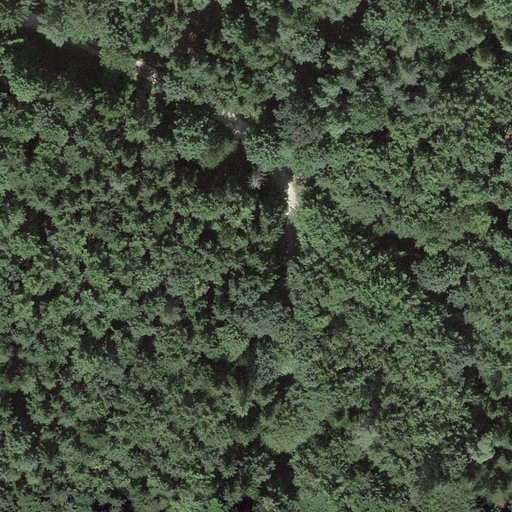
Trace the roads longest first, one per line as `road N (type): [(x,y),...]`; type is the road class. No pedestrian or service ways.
road 1 (track): [(0,12),(105,53),(257,145),(359,226),(511,376)]
road 2 (track): [(290,171),(298,511)]
